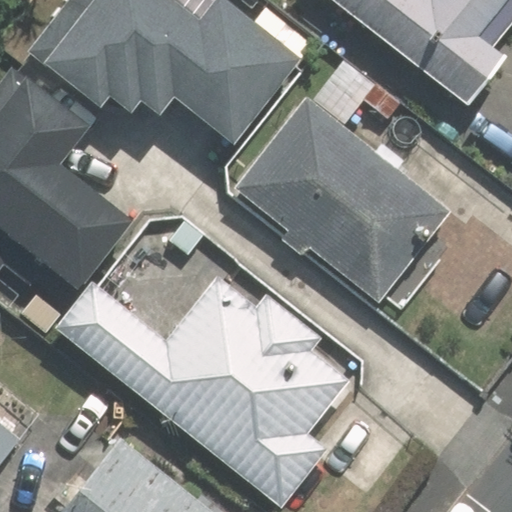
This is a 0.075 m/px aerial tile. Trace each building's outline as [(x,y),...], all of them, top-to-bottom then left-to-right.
[(242,141),(316,42),(268,5),(263,12),(246,0),(216,0),(210,8),(200,0),(73,0),(38,47),(115,105),(125,92),(142,104),(150,93),(169,108),(180,94),(242,141)] [(511,0),(342,0),(472,104),(511,54),(511,45),(500,36),(511,21),(511,0)] [(408,98),(349,50),(242,181),(383,295),(454,208),(347,122),(368,97),(393,117),(408,98)] [(69,159),(102,117),(38,66),(29,78),(14,66),(0,83),(0,219),(81,284),(137,213),(69,159)] [(333,329),(278,284),(265,301),(223,268),(218,274),(199,259),(180,283),(162,268),(175,251),(154,234),(120,277),(131,287),(123,297),(96,276),(61,319),(289,501),(336,441),(316,425),(356,374),(320,345),(333,329)] [(0,367),(0,471),(52,412),(0,367)] [(56,485),(75,499),(64,511),(227,511),(129,432),(102,465),(84,450),(56,485)]
